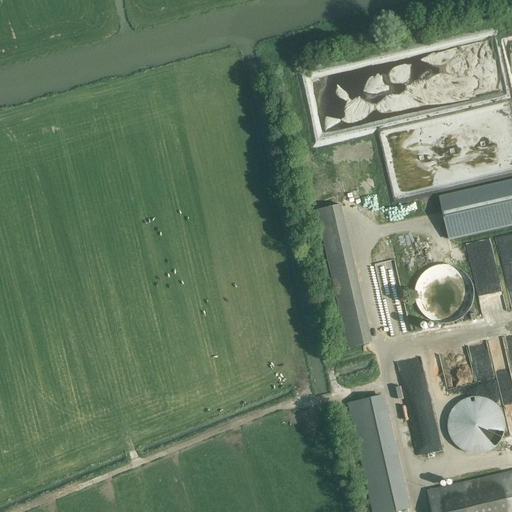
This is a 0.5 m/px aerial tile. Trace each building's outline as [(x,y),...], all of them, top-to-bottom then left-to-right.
[(511,178),(439,195),(449,239),(511,224),(511,178)] [(348,348),(373,343),(342,205),(317,210),(348,348)] [(390,337),(412,332),(395,259),(374,264),(390,337)] [(476,295),(476,294),(476,290),(474,284),(472,279),(468,275),(464,271),(459,268),(453,266),(448,266),(442,266),(438,267),(432,270),(427,274),(424,278),(421,283),(419,288),(419,293),(419,299),(420,304),(423,310),(427,314),(431,318),(435,320),(441,323),(446,323),(452,323),(457,322),(462,319),(467,315),(470,311),(473,307),(475,300),(476,295)] [(465,359),(442,364),(448,388),(470,383),(465,359)] [(349,402),(352,412),(374,511),(393,511),(408,509),(382,395),(349,402)] [(448,420),(448,422),(448,425),(448,430),(449,435),(451,439),(454,443),(458,447),(462,450),(466,452),(471,453),(476,453),(481,453),(486,452),(490,450),(495,447),(498,443),(501,439),(503,435),(504,430),(505,425),(504,420),(503,415),(501,411),(498,406),(495,403),(490,400),(486,398),(481,397),(476,396),(471,397),(466,398),(462,400),(458,403),(454,406),(451,411),(449,415),(448,420)] [(432,511),(511,511),(511,469),(427,489),(432,511)]
